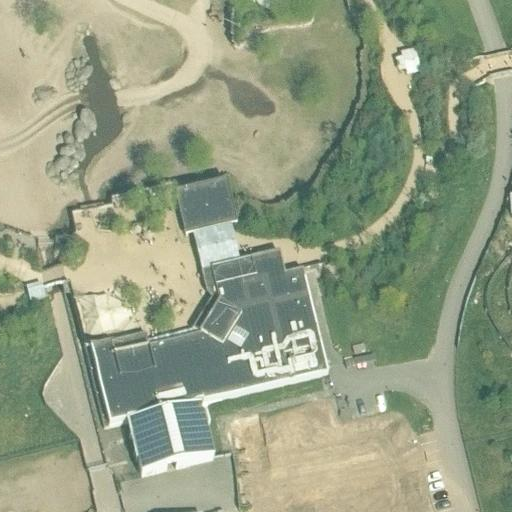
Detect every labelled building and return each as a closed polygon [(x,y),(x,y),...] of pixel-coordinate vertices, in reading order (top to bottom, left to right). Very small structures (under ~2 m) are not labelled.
[(253,0),(257,5),(262,8),(268,11),(274,11),(280,10),(285,7),(290,3),(291,0),(253,0)] [(420,75),(414,51),(400,55),(401,60),(395,61),(399,74),(405,73),(406,79),(420,75)] [(225,184),(174,196),(185,238),(193,236),(198,256),(202,274),(210,272),(210,273),(214,272),(214,270),(226,267),(227,269),(238,267),(238,265),(234,248),(230,228),(236,226),(228,195),(225,184)] [(226,267),(214,270),(214,272),(210,273),(221,318),(209,336),(198,339),(148,351),(146,352),(132,355),(130,356),(115,359),(114,360),(113,359),(111,348),(110,346),(89,351),(89,354),(90,354),(109,431),(128,426),(141,480),(212,463),(199,409),(327,378),(306,291),(301,273),(283,277),(279,257),(251,264),(250,262),(238,265),(238,267),(227,269),(226,267)] [(27,296),(29,306),(33,305),(45,302),(42,293),(42,292),(30,295),(27,296)] [(74,296),(71,294),(84,342),(87,341),(92,339),(97,339),(101,340),(105,337),(110,336),(115,336),(118,331),(122,327),(126,324),(132,321),(130,317),(129,313),(129,309),(122,307),(116,304),(110,301),(106,297),(98,300),(91,299),(84,299),(78,297),(74,296)] [(363,346),(351,349),(353,357),(365,354),(363,346)]
